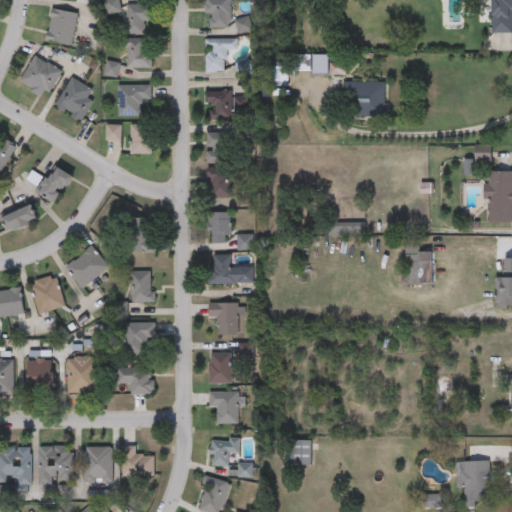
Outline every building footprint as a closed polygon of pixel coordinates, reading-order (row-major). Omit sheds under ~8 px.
[(205,0),(230,0),(230,27),(209,27),(209,13),(205,13),(205,0)] [(492,0),(511,0),(511,32),(492,32),(492,0)] [(149,4),(149,34),(124,34),(124,4),(149,4)] [(46,40),(52,7),(78,13),(72,45),(46,40)] [(236,21),(249,17),(252,29),(240,33),(236,21)] [(144,52),(151,52),(151,67),(125,67),(125,38),(144,38),(144,52)] [(226,50),(226,72),(205,72),(205,38),(237,38),(237,50),(226,50)] [(62,70),(48,96),(20,81),(34,55),(62,70)] [(94,102),(79,121),(54,104),(73,77),(93,91),(88,98),(94,102)] [(345,81),(385,82),(385,116),(344,116),(345,81)] [(119,85),(152,85),(152,100),(141,100),(141,117),(119,117),(119,85)] [(230,92),(231,121),(208,122),(207,92),(230,92)] [(106,140),(106,125),(120,125),(120,140),(106,140)] [(130,154),(130,125),(153,125),(153,154),(130,154)] [(207,162),(207,133),(229,133),(229,162),(207,162)] [(0,136),(16,145),(0,175),(0,136)] [(477,147),(477,163),(491,163),(491,147),(477,147)] [(54,204),(38,191),(58,166),(74,178),(54,204)] [(231,171),(231,197),(210,197),(210,171),(231,171)] [(488,172),(511,172),(511,221),(488,221),(488,172)] [(38,219),(9,233),(2,218),(31,204),(38,219)] [(209,212),(231,212),(231,241),(209,241),(209,212)] [(148,218),(148,237),(154,237),(154,252),(127,252),(127,218),(148,218)] [(330,237),(366,237),(366,223),(330,223),(330,237)] [(406,240),(406,285),(433,284),(433,254),(421,254),(420,239),(406,240)] [(83,289),(65,268),(91,246),(109,267),(83,289)] [(231,254),(231,266),(253,266),(253,283),(210,284),(210,255),(231,254)] [(504,258),(511,258),(511,305),(503,305),(496,304),(495,276),(504,276),(504,258)] [(130,272),(152,272),(152,301),(130,301),(130,272)] [(38,313),(31,282),(57,276),(64,307),(38,313)] [(0,315),(0,289),(23,289),(23,315),(0,315)] [(209,318),(209,303),(238,303),(238,334),(218,334),(218,318),(209,318)] [(146,356),(125,356),(125,323),(155,323),(155,338),(146,338),(146,356)] [(231,384),(209,384),(209,354),(231,354),(231,384)] [(97,357),(97,393),(67,393),(67,357),(97,357)] [(53,358),(53,392),(28,392),(28,358),(53,358)] [(0,394),(0,360),(13,360),(13,394),(0,394)] [(130,394),(130,383),(117,383),(117,370),(154,370),(154,394),(130,394)] [(237,392),(237,424),(218,424),(218,407),(210,407),(210,392),(237,392)] [(229,466),(212,466),(212,439),(240,439),(239,453),(229,453),(229,466)] [(312,442),(288,442),(288,467),(312,467),(312,442)] [(39,484),(39,446),(73,446),(73,484),(39,484)] [(0,447),(31,447),(31,484),(0,484),(0,447)] [(113,481),(84,481),(84,447),(113,447),(113,481)] [(154,476),(122,476),(122,447),(136,447),(136,456),(154,456),(154,476)] [(464,463),(464,508),(489,508),(489,463),(464,463)] [(251,465),(251,476),(238,476),(238,465),(251,465)] [(208,511),(196,508),(207,476),(231,484),(221,511),(208,511)]
